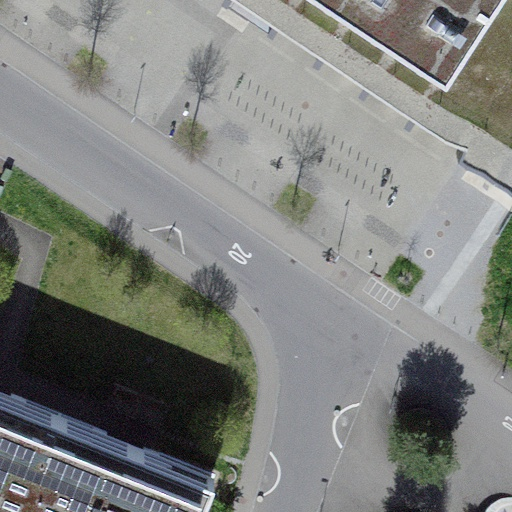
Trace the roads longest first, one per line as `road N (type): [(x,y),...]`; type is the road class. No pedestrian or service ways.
road 1 (residential): [(185,212),(0,90)]
road 2 (residential): [(359,325),(185,212)]
road 3 (residential): [(359,325),(285,511)]
road 4 (residential): [(511,420),(359,325)]
